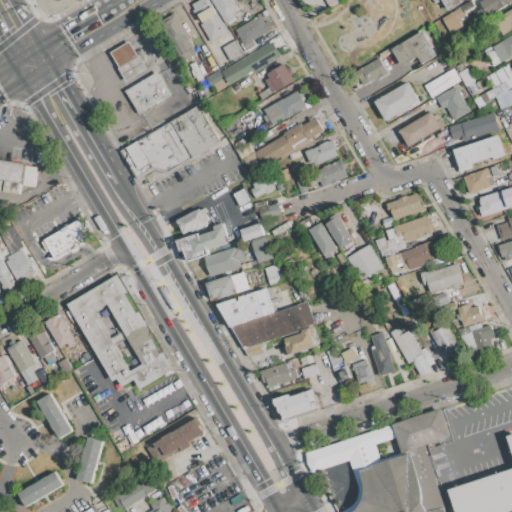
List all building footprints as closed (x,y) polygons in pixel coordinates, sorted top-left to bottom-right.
[(191,5),(199,0),(208,0),(228,32),(210,43),(199,25),(202,23),(191,5)] [(212,0),(232,0),(239,11),(235,14),(238,19),(227,25),(212,0)] [(430,0),(431,1),(433,0),(442,0),(447,9),(461,2),(459,0),(430,0)] [(442,18),(471,0),(475,6),(466,11),(467,13),(463,15),(465,19),(460,22),(462,26),(451,33),(442,18)] [(511,0),(511,2),(485,18),(474,0),(511,0)] [(502,34),(511,28),(511,8),(493,20),(502,34)] [(174,13),(198,52),(182,62),(159,23),(174,13)] [(235,29),(259,14),(264,22),(267,20),(272,29),(253,40),(256,46),(246,52),(241,44),(243,42),(235,29)] [(393,48),(422,31),(432,48),(403,66),(393,48)] [(511,35),(511,55),(501,62),(492,47),(511,35)] [(220,72),(271,40),(280,55),(230,87),(224,78),(220,72)] [(222,47),(229,60),(241,53),(235,40),(222,47)] [(111,53),(129,42),(137,56),(139,55),(147,69),(126,81),(118,68),(119,67),(111,53)] [(356,71),(378,57),(388,73),(376,80),(375,78),(364,84),(356,71)] [(266,74),(284,63),(295,80),(276,92),(276,90),(261,99),(258,93),(268,87),(264,81),(268,78),(266,74)] [(458,73),(467,67),(476,82),(467,87),(458,73)] [(424,85),(453,68),(460,81),(432,98),(424,85)] [(224,78),(210,87),(205,78),(219,70),(220,72),(224,78)] [(490,75),(498,70),(504,80),(496,85),(490,75)] [(125,91),(158,71),(171,94),(139,114),(125,91)] [(374,101),(407,81),(420,102),(398,116),(397,114),(386,121),(374,101)] [(485,93),(505,81),(510,89),(489,101),(485,93)] [(436,98),(455,86),(470,111),(454,121),(447,109),(444,110),(436,98)] [(264,111),(296,90),(299,94),(302,92),(307,100),(304,102),(306,106),(273,126),(269,120),(265,123),(262,117),(266,114),(264,111)] [(476,101),(482,97),(485,102),(479,106),(476,101)] [(125,150),(197,106),(219,141),(168,172),(154,170),(150,163),(138,171),(125,150)] [(399,131),(431,112),(436,120),(440,118),(444,125),(409,147),(399,131)] [(449,127),(494,112),(499,127),(454,141),(449,127)] [(254,152),(298,125),(300,127),(316,117),(323,130),(307,139),(309,143),(265,170),(254,152)] [(453,150),(498,135),(505,156),(494,160),(493,157),(472,164),(473,167),(460,171),(453,150)] [(338,155),(312,167),(305,151),(332,139),(337,149),(335,150),(338,155)] [(323,187),(320,181),(316,183),(312,172),(342,159),(347,168),(344,170),(347,176),(323,187)] [(0,160),(27,164),(27,165),(37,167),(34,187),(21,185),(20,194),(0,191),(0,160)] [(463,177),(487,169),(491,180),(488,180),(490,187),(469,194),(463,177)] [(300,193),(295,178),(304,175),(308,191),(300,193)] [(256,198),(250,188),(253,186),(252,184),(261,179),(262,181),(269,177),(275,186),(272,188),(273,190),(267,194),(265,192),(256,198)] [(480,198),(511,187),(511,206),(481,216),(478,207),(480,206),(479,200),(480,200),(480,198)] [(233,194),(241,190),(247,201),(239,205),(233,194)] [(385,204),(399,200),(398,198),(407,195),(408,197),(417,193),(423,210),(391,221),(385,204)] [(259,210),(277,203),(281,214),(262,220),(259,210)] [(177,220),(199,209),(200,210),(205,208),(211,219),(206,221),(208,225),(196,231),(194,228),(183,233),(177,220)] [(325,224),(333,220),(331,217),(336,213),(353,240),(340,248),(325,224)] [(385,231),(394,228),(393,227),(426,216),(427,219),(431,218),(434,228),(430,229),(432,233),(404,242),(407,250),(383,258),(380,251),(378,252),(375,240),(384,237),(385,241),(388,240),(385,231)] [(511,236),(500,240),(496,226),(509,221),(508,218),(511,216),(511,236)] [(40,242),(81,218),(92,237),(81,244),(81,245),(71,251),(71,250),(56,259),(50,250),(47,252),(40,242)] [(309,230),(321,222),(336,247),(331,250),(333,254),(325,259),(309,230)] [(199,236),(214,230),(213,226),(224,223),(228,234),(226,235),(229,242),(208,249),(210,254),(188,262),(184,250),(180,251),(177,240),(198,233),(199,236)] [(240,230),(260,223),(264,235),(244,242),(240,230)] [(251,242),(266,237),(272,258),(258,262),(251,242)] [(402,252),(418,247),(417,245),(429,241),(435,258),(407,268),(402,252)] [(511,241),(511,261),(507,263),(505,257),(501,258),(497,246),(511,241)] [(347,258),(370,245),(383,268),(361,281),(347,258)] [(209,274),(204,257),(235,247),(235,249),(240,247),(245,261),(240,263),(241,267),(228,271),(227,268),(209,274)] [(6,261),(9,259),(7,257),(23,248),(37,272),(19,283),(6,261)] [(0,257),(16,284),(7,290),(1,280),(0,280),(0,257)] [(433,271),(458,263),(465,282),(460,284),(460,287),(453,289),(452,287),(439,291),(433,271)] [(265,270),(277,266),(282,282),(270,286),(265,270)] [(67,304),(119,273),(177,371),(142,391),(136,380),(122,388),(117,379),(113,382),(67,304)] [(204,284),(233,275),(233,276),(244,273),(248,286),(237,290),(238,293),(218,299),(217,296),(209,299),(204,284)] [(217,305),(266,288),(275,313),(231,328),(217,305)] [(275,313),(307,302),(314,326),(312,326),(300,330),(260,344),(245,349),(231,328),(275,313)] [(457,307),(470,302),(471,308),(478,306),(480,313),(484,312),(486,319),(464,326),(457,307)] [(46,326),(62,317),(75,338),(73,340),(75,344),(69,348),(66,344),(60,348),(46,326)] [(431,334),(446,325),(460,348),(445,357),(431,334)] [(472,331),(490,325),(494,337),(476,343),(472,331)] [(312,336),(316,346),(287,356),(284,347),(287,346),(284,339),(301,333),(300,330),(312,326),(315,335),(312,336)] [(460,336),(458,330),(469,326),(470,332),(460,336)] [(390,332),(398,327),(402,334),(409,330),(422,352),(427,349),(435,363),(430,366),(433,371),(419,375),(411,361),(408,363),(390,332)] [(29,338),(43,329),(55,350),(53,352),(55,355),(52,357),(56,363),(50,366),(44,357),(41,358),(29,338)] [(371,336),(381,333),(394,371),(380,376),(371,350),(375,348),(371,336)] [(7,349),(22,340),(35,363),(33,364),(35,369),(33,370),(38,379),(28,385),(7,349)] [(245,349),(260,344),(263,351),(247,357),(245,349)] [(326,351),(336,348),(341,361),(331,365),(326,351)] [(341,353),(353,348),(357,357),(345,363),(341,353)] [(0,356),(3,355),(15,376),(4,382),(6,385),(0,388),(0,356)] [(57,363),(65,358),(72,370),(64,375),(57,363)] [(352,365),(366,360),(372,380),(359,384),(352,365)] [(260,372),(290,361),(293,369),(295,368),(298,377),(290,379),(291,380),(281,383),(281,382),(268,386),(267,382),(263,383),(260,372)] [(301,369),(315,364),(318,373),(304,378),(301,369)] [(37,373),(44,369),(50,379),(43,383),(37,373)] [(339,374),(346,370),(350,376),(342,380),(339,374)] [(272,399),(289,393),(291,397),(312,389),(319,409),(284,421),(281,414),(274,405),(272,399)] [(50,394),(73,431),(59,440),(36,402),(50,394)] [(441,407),(306,450),(339,511),(445,511),(441,493),(427,446),(450,438),(441,407)] [(147,447),(196,418),(205,433),(190,442),(192,446),(183,451),(182,450),(157,464),(147,447)] [(511,434),(506,436),(511,452),(511,467),(448,490),(456,511),(506,511),(511,510),(511,434)] [(88,437),(103,441),(92,483),(77,479),(88,437)] [(18,493),(55,471),(63,485),(26,507),(18,493)] [(125,508),(118,497),(147,479),(154,491),(125,508)] [(153,511),(155,511),(151,504),(161,498),(169,511),(153,511)]
